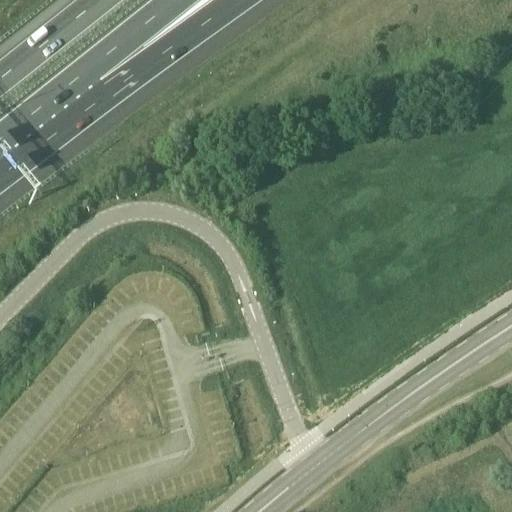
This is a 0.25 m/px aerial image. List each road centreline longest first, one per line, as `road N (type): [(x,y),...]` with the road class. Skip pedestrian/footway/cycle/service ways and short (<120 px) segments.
road 1 (unclassified): [(0,323),(91,231),(112,220),(140,214),(202,231),(226,255),(310,471)]
road 2 (tertiary): [(511,326),(310,471)]
road 3 (motorway): [(94,72),(217,0)]
road 4 (motorway): [(103,0),(0,82)]
road 5 (motorway): [(0,147),(94,72)]
